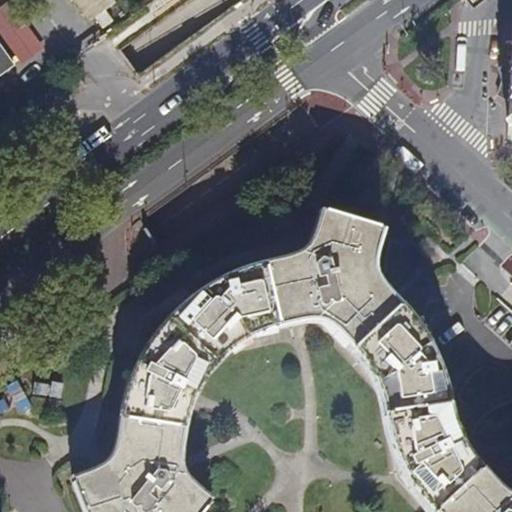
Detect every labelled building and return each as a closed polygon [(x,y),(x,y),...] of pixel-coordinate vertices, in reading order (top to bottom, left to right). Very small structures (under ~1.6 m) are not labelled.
[(74,0),(89,21),(115,3),(112,0),(74,0)] [(12,1),(0,8),(0,35),(17,65),(41,52),(12,1)] [(0,75),(13,65),(0,46),(0,75)] [(499,94),(508,102),(510,62),(500,69),(502,81),(499,94)] [(202,511),(212,501),(188,477),(184,468),(183,459),(184,445),(191,414),(199,393),(213,373),(226,360),(242,348),(260,338),(272,334),(293,329),(309,325),(319,327),(330,333),(343,345),(358,361),(367,374),(376,390),(381,409),(390,447),(398,467),(410,489),(419,502),(428,511),(511,511),(511,496),(507,496),(491,485),(474,467),(461,446),(454,432),(448,408),(441,379),(430,352),(416,327),(401,310),(378,280),(374,272),(374,258),(382,233),(319,214),(307,243),(300,254),(292,259),(274,263),(253,269),(226,277),(209,287),(196,296),(178,310),(162,326),(153,338),(143,354),(134,371),(125,399),(118,425),(113,453),(109,460),(104,466),(92,472),(72,478),(85,511),(202,511)] [(413,248),(397,243),(386,288),(399,292),(420,276),(411,265),(411,260),(413,248)] [(67,388),(38,383),(37,394),(53,397),(52,414),(63,415),(67,388)]
